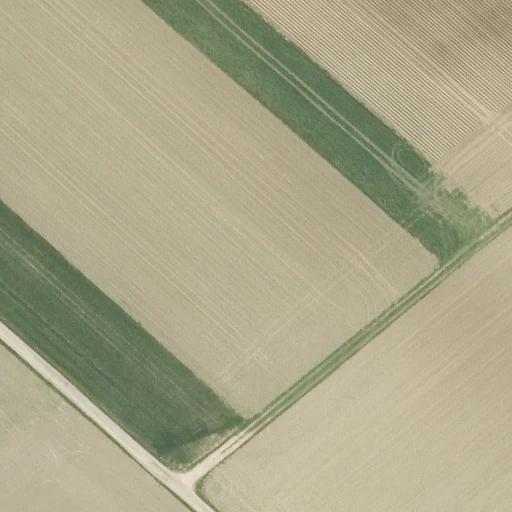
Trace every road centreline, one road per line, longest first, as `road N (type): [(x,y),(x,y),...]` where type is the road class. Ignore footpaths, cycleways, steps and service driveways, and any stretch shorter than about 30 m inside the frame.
road 1 (track): [(179,487),(511,226)]
road 2 (track): [(207,511),(0,336)]
